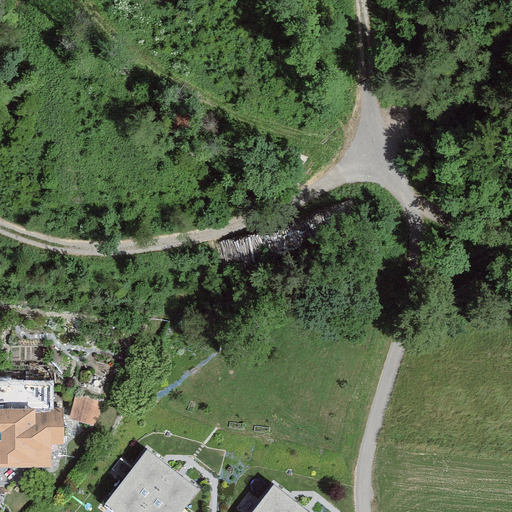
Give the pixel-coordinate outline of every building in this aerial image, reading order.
[(28,380),(56,378),(56,364),(27,365),(28,380)] [(48,384),(0,384),(0,466),(50,466),(50,441),(62,441),(62,411),(49,411),(48,384)] [(101,405),(77,398),(71,418),(95,425),(101,405)] [(181,511),(197,489),(143,451),(103,508),(109,511),(181,511)] [(307,511),(273,485),(251,511),(307,511)]
